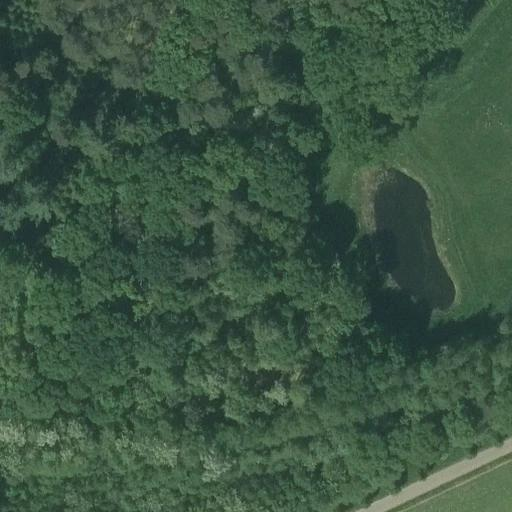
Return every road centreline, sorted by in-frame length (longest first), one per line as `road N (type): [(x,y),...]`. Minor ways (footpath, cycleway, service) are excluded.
road 1 (track): [(0,413),(228,0)]
road 2 (unclassified): [(356,511),(511,433)]
